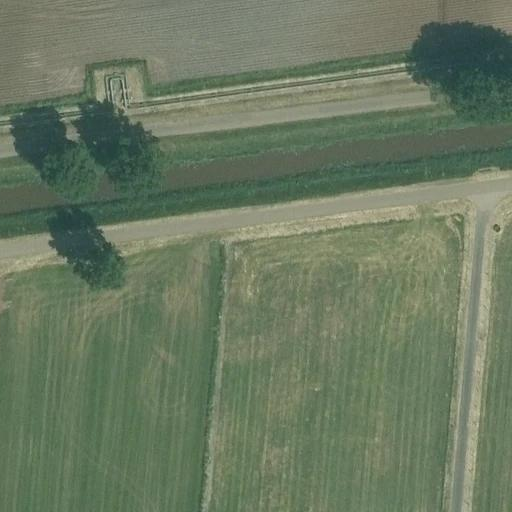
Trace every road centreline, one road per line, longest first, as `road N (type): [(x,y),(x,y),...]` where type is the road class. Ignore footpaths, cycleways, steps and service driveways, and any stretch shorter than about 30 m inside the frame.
road 1 (unclassified): [(0,152),(511,84)]
road 2 (track): [(484,185),(455,511)]
